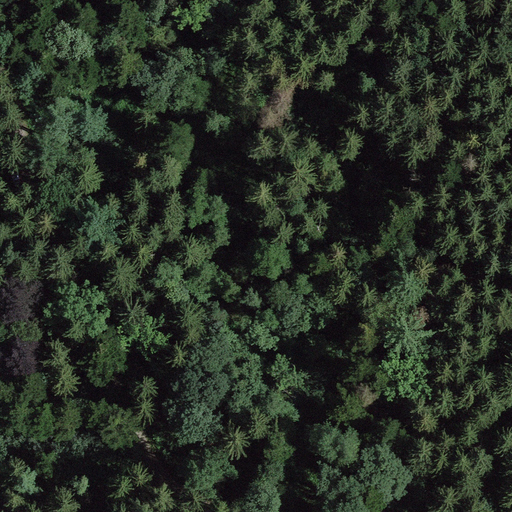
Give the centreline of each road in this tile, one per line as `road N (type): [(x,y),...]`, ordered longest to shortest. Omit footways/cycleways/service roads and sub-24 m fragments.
road 1 (track): [(0,88),(153,482),(38,511)]
road 2 (track): [(511,181),(424,160),(397,131),(371,0)]
